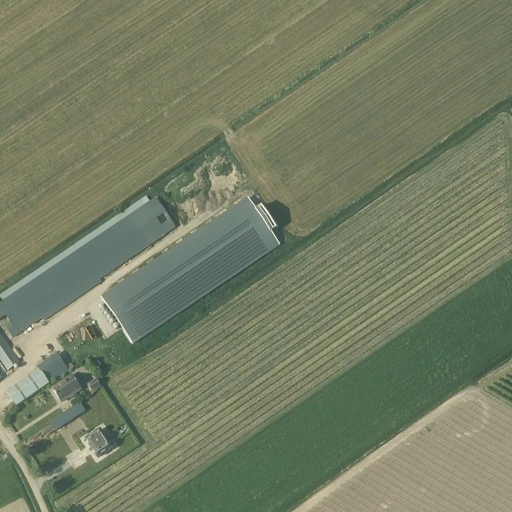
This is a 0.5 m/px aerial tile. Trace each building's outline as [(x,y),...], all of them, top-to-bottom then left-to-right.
[(245,195),(98,295),(130,341),(276,242),(267,229),(274,224),(261,204),(254,209),(245,195)] [(144,206),(0,303),(0,324),(2,323),(13,339),(164,236),(144,206)] [(0,359),(8,371),(19,363),(0,335),(0,359)] [(39,371),(7,393),(16,407),(49,385),(48,385),(68,371),(66,367),(57,355),(37,368),(39,371)] [(61,403),(81,390),(72,377),(52,390),(61,403)] [(96,383),(88,388),(92,395),(101,389),(96,383)] [(51,423),(57,432),(86,414),(80,404),(51,423)] [(86,437),(98,455),(110,448),(98,430),(86,437)]
